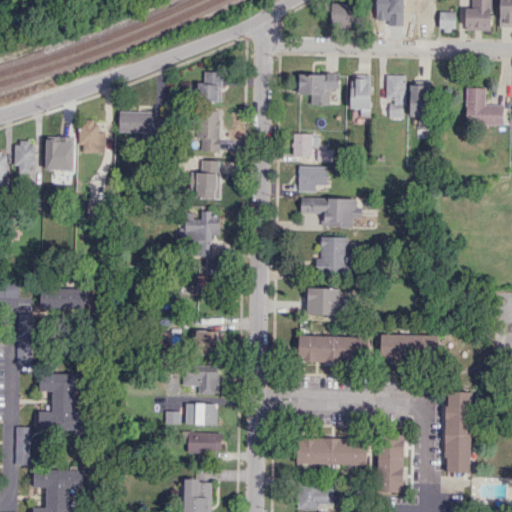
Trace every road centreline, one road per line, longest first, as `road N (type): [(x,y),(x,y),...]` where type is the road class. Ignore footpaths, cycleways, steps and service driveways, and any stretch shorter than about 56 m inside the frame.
road 1 (residential): [(264,18),(256,511)]
road 2 (residential): [(294,0),(264,18),(0,113)]
road 3 (residential): [(511,48),(264,42)]
road 4 (residential): [(0,300),(12,310),(9,485),(0,498)]
